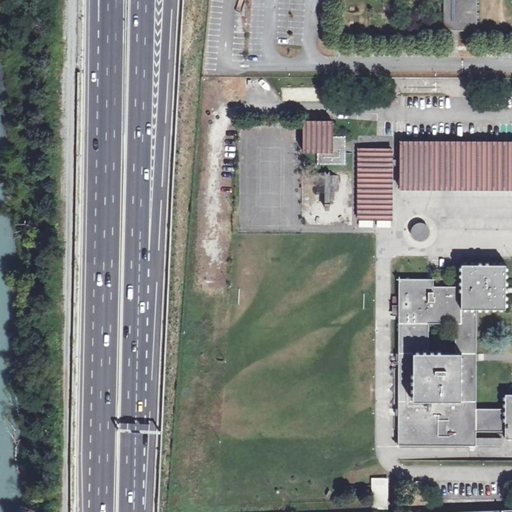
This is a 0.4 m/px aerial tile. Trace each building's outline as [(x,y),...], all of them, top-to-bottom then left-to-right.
[(443,0),(443,29),(446,29),(452,29),(452,27),(458,27),(458,29),(475,29),(474,0),(443,0)] [(303,123),(303,150),(317,150),(317,163),(344,164),(344,136),(331,136),(331,123),(303,123)] [(511,145),(401,145),(401,187),(511,187),(511,145)] [(359,150),(359,219),(390,219),(390,150),(359,150)] [(321,174),(321,202),(337,201),(336,174),(321,174)] [(428,226),(413,223),(410,237),(426,240),(428,226)] [(476,439),(476,431),(505,431),(505,438),(511,438),(511,393),(505,394),(505,408),(476,408),(476,309),(505,310),(505,266),(461,265),(461,280),(455,280),(455,288),(433,287),(433,280),(398,280),(398,346),(398,395),(398,446),(476,445),(476,439)] [(373,478),(372,511),(385,511),(386,478),(373,478)] [(438,485),(438,500),(504,500),(503,485),(438,485)]
